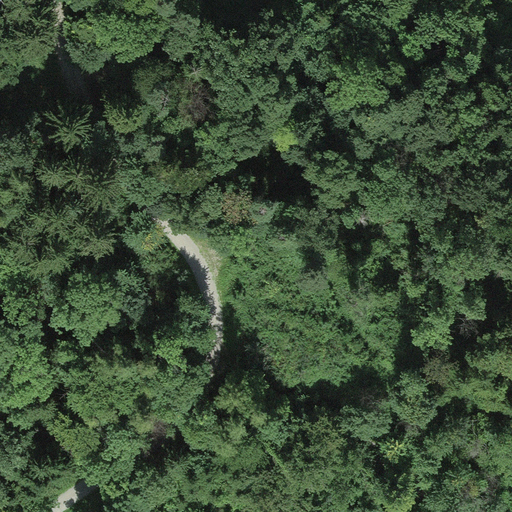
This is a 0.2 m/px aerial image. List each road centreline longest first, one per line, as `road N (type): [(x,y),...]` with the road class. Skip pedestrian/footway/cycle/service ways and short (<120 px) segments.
road 1 (track): [(54,0),(64,47),(115,167),(207,278),(215,337),(206,380),(179,424),(52,511)]
road 2 (track): [(458,511),(346,424),(224,354),(215,337)]
